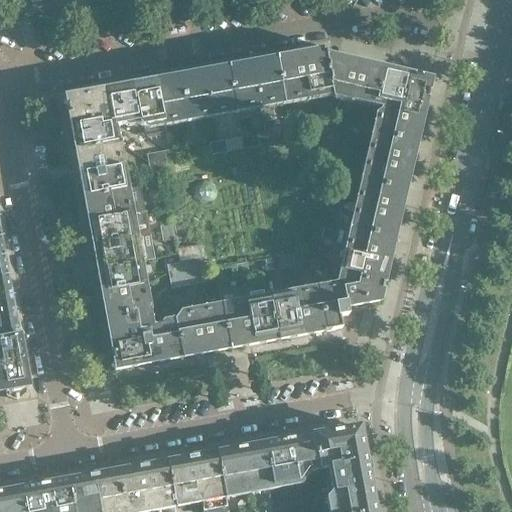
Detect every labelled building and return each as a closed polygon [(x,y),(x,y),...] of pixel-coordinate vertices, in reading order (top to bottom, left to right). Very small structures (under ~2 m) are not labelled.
[(420,121),(430,81),(337,60),(335,52),(332,50),(323,51),(331,93),(331,95),(381,106),(379,111),(420,121)] [(331,93),(323,51),(299,56),(307,97),(331,93)] [(307,97),(299,56),(275,60),(283,101),(307,97)] [(283,101),(275,60),(251,65),(259,106),(283,101)] [(259,106),(251,65),(227,69),(235,110),(259,106)] [(235,110),(227,69),(203,73),(211,115),(235,110)] [(211,115),(203,73),(155,82),(163,123),(211,115)] [(163,123),(155,82),(131,86),(138,125),(142,127),(163,123)] [(138,125),(131,86),(65,99),(74,151),(116,143),(113,127),(136,123),(138,125)] [(415,145),(420,121),(379,111),(374,135),(415,145)] [(328,135),(331,123),(326,122),(320,123),(323,135),(326,134),(328,135)] [(323,135),(320,123),(313,125),(315,137),(323,135)] [(336,137),(339,125),(331,123),(328,135),(336,137)] [(315,137),(313,125),(305,126),(307,138),(315,137)] [(344,139),(347,127),(339,125),(336,137),(344,139)] [(352,140),(354,129),(347,127),(344,139),(352,140)] [(275,144),(272,132),(265,133),(267,145),(275,144)] [(267,145),(265,133),(257,135),(259,147),(267,145)] [(409,168),(415,145),(374,135),(368,159),(409,168)] [(349,152),(352,140),(344,139),(341,151),(349,152)] [(227,153),(225,141),(217,142),(219,154),(227,153)] [(220,158),(219,154),(217,142),(209,144),(209,146),(211,155),(212,159),(220,158)] [(120,167),(116,143),(74,151),(79,175),(120,167)] [(211,155),(209,146),(201,148),(202,157),(211,155)] [(184,160),(182,148),(174,150),(176,162),(184,160)] [(176,162),(174,150),(166,151),(168,163),(176,162)] [(168,163),(166,151),(158,153),(160,161),(160,165),(168,163)] [(346,164),(349,152),(341,151),(339,162),(346,164)] [(160,161),(158,153),(146,155),(148,163),(160,161)] [(404,192),(409,168),(368,159),(363,183),(404,192)] [(161,169),(160,165),(160,161),(148,163),(149,171),(161,169)] [(124,191),(120,167),(79,175),(83,199),(124,191)] [(163,176),(161,169),(149,171),(151,179),(163,176)] [(398,216),(404,192),(363,183),(357,206),(398,216)] [(338,202),(340,190),(332,188),(330,200),(338,202)] [(129,215),(124,191),(83,199),(87,223),(129,215)] [(168,208),(167,200),(155,202),(156,210),(168,208)] [(335,213),(338,202),(330,200),(327,212),(335,213)] [(393,240),(398,216),(357,206),(352,230),(393,240)] [(133,239),(129,215),(87,223),(92,247),(133,239)] [(173,232),(171,224),(159,227),(161,234),(173,232)] [(387,264),(393,240),(352,230),(346,254),(387,264)] [(174,240),(173,232),(161,234),(162,242),(174,240)] [(327,249),(329,238),(321,236),(319,247),(327,249)] [(137,263),(133,239),(92,247),(96,271),(137,263)] [(314,263),(312,251),(304,253),(307,265),(314,263)] [(307,265),(304,253),(297,254),(299,266),(307,265)] [(299,266),(297,254),(289,256),(291,268),(299,266)] [(378,303),(387,264),(346,254),(339,287),(340,290),(342,290),(345,308),(346,308),(378,303)] [(291,268),(289,256),(281,257),(283,269),(291,268)] [(142,287),(137,263),(96,271),(101,295),(142,287)] [(180,272),(178,263),(167,266),(168,274),(180,272)] [(249,275),(246,263),(238,265),(241,277),(249,275)] [(241,277),(238,265),(231,266),(233,278),(241,277)] [(0,293),(9,292),(4,267),(0,268),(0,293)] [(206,283),(204,271),(196,272),(198,284),(206,283)] [(181,279),(181,275),(180,272),(168,274),(170,282),(181,279)] [(198,284),(196,272),(188,274),(191,286),(198,284)] [(188,274),(183,275),(181,275),(181,279),(183,287),(191,286),(188,274)] [(183,287),(181,279),(170,282),(171,289),(183,287)] [(146,311),(142,287),(101,295),(105,319),(146,311)] [(347,316),(346,308),(345,308),(342,290),(340,290),(339,287),(317,291),(325,332),(340,330),(338,318),(347,316)] [(325,332),(317,291),(293,296),(301,337),(325,332)] [(0,317),(13,316),(9,292),(0,293),(0,317)] [(301,337),(293,296),(269,300),(277,341),(301,337)] [(277,341),(269,300),(245,304),(253,346),(277,341)] [(253,346),(245,304),(221,309),(229,350),(253,346)] [(229,350),(221,309),(197,313),(205,354),(229,350)] [(181,359),(174,320),(172,323),(149,327),(146,311),(105,319),(114,371),(181,359)] [(205,354),(197,313),(176,317),(174,320),(181,359),(205,354)] [(0,342),(17,339),(13,316),(0,317),(0,342)] [(26,387),(17,339),(0,342),(0,368),(4,391),(5,397),(17,401),(27,393),(26,387)] [(364,459),(358,428),(314,436),(320,470),(328,469),(327,466),(364,459)] [(320,470),(314,436),(289,441),(297,482),(304,480),(310,472),(320,470)] [(297,482),(289,441),(265,445),(272,486),(297,482)] [(272,486),(265,445),(240,449),(248,491),(272,486)] [(248,491),(240,449),(216,454),(223,495),(248,491)] [(223,495),(216,454),(192,458),(199,499),(223,495)] [(199,499),(192,458),(167,463),(174,504),(199,499)] [(369,486),(364,459),(327,466),(328,469),(332,493),(369,486)] [(174,504),(167,463),(142,467),(149,508),(174,504)] [(130,511),(149,508),(142,467),(117,472),(124,511),(130,511)] [(124,511),(117,472),(92,476),(98,511),(124,511)] [(98,511),(92,476),(68,481),(73,511),(98,511)] [(73,511),(68,481),(44,485),(48,511),(73,511)] [(48,511),(44,485),(19,490),(23,511),(48,511)] [(373,511),(371,500),(369,486),(332,493),(329,493),(332,511),(373,511)] [(23,511),(19,490),(0,493),(0,511),(23,511)] [(304,511),(307,511),(305,500),(296,501),(297,511),(304,511)] [(297,511),(296,501),(286,503),(287,511),(297,511)]
